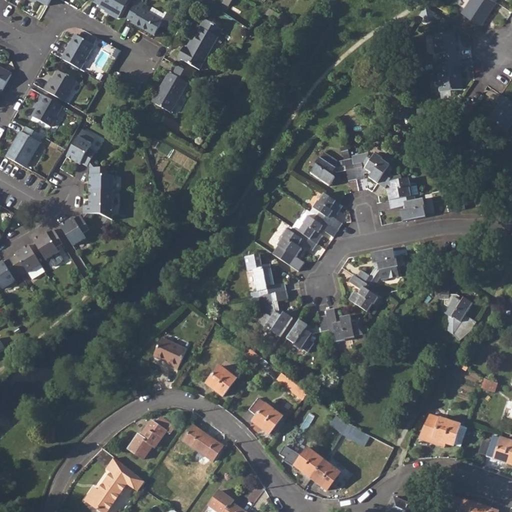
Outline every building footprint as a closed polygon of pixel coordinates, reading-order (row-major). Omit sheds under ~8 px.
[(129,0),(95,0),(94,1),(94,2),(100,6),(100,7),(119,18),(129,0)] [(134,23),(156,35),(160,28),(162,25),(168,28),(174,18),(176,15),(169,11),(167,15),(164,21),(151,14),(142,9),(145,3),(139,0),(138,0),(128,18),(135,21),(134,23)] [(467,0),(460,12),(479,25),(495,2),(492,0),(467,0)] [(151,14),(164,21),(167,15),(154,8),(151,14)] [(265,14),(277,22),(281,16),(268,8),(265,14)] [(180,57),(202,69),(225,28),(207,18),(190,48),(186,46),(180,57)] [(438,53),(439,61),(458,59),(457,51),(455,51),(452,33),(432,35),(434,54),(438,53)] [(64,59),(82,70),(95,46),(77,35),(64,59)] [(436,61),(440,90),(462,88),(458,59),(439,61),(436,61)] [(12,73),(0,65),(0,87),(3,89),(12,73)] [(171,72),(162,88),(165,90),(157,104),(173,113),(195,74),(181,67),(176,75),(171,72)] [(45,91),(65,103),(78,82),(59,72),(52,85),(50,83),(45,91)] [(154,102),(157,104),(165,90),(162,88),(154,102)] [(487,118),(505,130),(511,118),(511,112),(511,111),(511,109),(511,102),(498,93),(493,101),(497,103),(487,118)] [(34,117),(52,127),(64,107),(43,95),(39,102),(41,104),(34,117)] [(417,108),(418,117),(426,116),(425,110),(421,107),(417,108)] [(8,158),(28,169),(46,138),(28,128),(25,133),(23,131),(8,158)] [(83,164),(89,167),(97,153),(90,150),(97,138),(83,131),(68,158),(82,166),(83,164)] [(98,151),(105,138),(99,134),(92,148),(98,151)] [(352,156),(344,157),(346,165),(336,167),(332,164),(336,158),(335,158),(326,152),(316,164),(317,165),(312,173),(330,185),(338,172),(346,171),(348,181),(357,179),(354,164),(352,156)] [(352,156),(354,164),(357,179),(366,178),(365,173),(367,173),(369,170),(373,172),(370,177),(379,183),(388,170),(392,165),(377,153),(372,160),(368,157),(367,152),(352,156)] [(344,157),(336,158),(332,164),(336,167),(346,165),(344,157)] [(114,191),(115,191),(115,176),(108,176),(108,168),(92,168),(91,191),(114,191)] [(390,201),(412,197),(410,187),(411,186),(411,183),(410,178),(402,180),(402,175),(396,176),(388,170),(379,183),(386,188),(388,184),(392,185),(393,189),(388,190),(390,201)] [(410,187),(412,197),(415,196),(419,195),(417,184),(415,182),(411,183),(411,186),(410,187)] [(114,223),(114,191),(91,191),(91,206),(85,206),(85,214),(101,214),(114,223)] [(316,214),(339,230),(342,225),(343,223),(330,215),(332,211),(336,214),(343,205),(324,193),(313,207),(318,211),(316,214)] [(401,211),(402,221),(425,217),(423,199),(416,200),(415,196),(412,197),(390,201),(391,208),(405,207),(406,210),(401,211)] [(447,202),(449,213),(465,210),(463,199),(447,202)] [(308,214),(302,222),(304,222),(298,230),(316,243),(322,235),(318,231),(320,228),(334,237),(339,230),(316,214),(313,218),(308,214)] [(62,226),(75,247),(88,238),(85,233),(91,230),(82,215),(76,219),(75,218),(62,226)] [(295,228),(298,230),(304,222),(302,222),(297,218),(292,226),(295,228)] [(298,230),(295,228),(292,232),(286,228),(280,235),(282,236),(276,244),(295,257),(301,249),(297,246),(300,242),(311,250),(316,243),(298,230)] [(34,242),(47,262),(49,260),(53,268),(57,267),(63,263),(65,260),(58,248),(64,244),(55,230),(49,234),(48,233),(34,242)] [(27,270),(29,274),(30,273),(43,265),(31,246),(17,255),(18,256),(12,260),(21,274),(27,270)] [(401,248),(371,253),(373,263),(374,263),(375,268),(370,275),(361,269),(356,277),(369,286),(372,288),(375,284),(374,284),(371,282),(379,270),(380,275),(381,279),(382,280),(383,279),(384,279),(386,277),(398,275),(396,266),(397,265),(396,258),(403,256),(402,255),(406,255),(405,249),(401,249),(401,248)] [(251,269),(255,291),(258,291),(259,295),(261,295),(271,293),(285,290),(284,283),(273,284),(270,265),(261,267),(259,254),(244,257),(246,270),(251,269)] [(0,264),(0,282),(5,290),(18,282),(15,278),(21,274),(12,260),(6,264),(5,262),(0,264)] [(43,265),(30,273),(34,280),(47,272),(43,265)] [(374,284),(380,275),(379,270),(371,282),(374,284)] [(349,301),(366,312),(372,304),(373,305),(378,297),(372,294),(374,290),(372,288),(369,286),(356,277),(353,275),(348,282),(361,291),(359,294),(355,291),(349,301)] [(446,332),(452,335),(472,303),(463,298),(460,302),(457,300),(459,297),(456,295),(448,295),(449,285),(441,285),(440,300),(444,300),(444,305),(447,308),(443,314),(447,316),(446,332)] [(285,290),(271,293),(261,295),(264,308),(267,310),(258,322),(264,326),(263,327),(270,332),(270,330),(279,336),(292,318),(282,311),(281,312),(278,310),(277,300),(286,299),(285,290)] [(329,331),(331,336),(335,335),(336,342),(345,341),(345,339),(351,338),(355,338),(354,336),(362,335),(365,334),(362,319),(351,321),(350,315),(340,317),(341,322),(337,323),(334,308),(325,310),(327,316),(329,331)] [(329,331),(327,316),(319,317),(320,328),(311,330),(307,327),(308,326),(299,319),(286,338),(294,343),(293,344),(306,351),(313,342),(310,335),(329,331)] [(170,367),(178,370),(188,350),(163,338),(154,356),(171,364),(170,367)] [(353,347),(351,338),(345,339),(345,341),(336,342),(338,350),(353,347)] [(247,354),(259,363),(263,359),(250,349),(247,354)] [(446,365),(456,367),(458,360),(449,358),(446,365)] [(207,385),(222,397),(236,379),(220,367),(207,385)] [(277,380),(303,400),(307,394),(282,374),(277,380)] [(482,389),(494,393),(497,384),(485,380),(482,389)] [(252,423),(269,435),(282,417),(257,399),(248,411),(256,417),(252,423)] [(330,425),(342,434),(347,425),(336,416),(330,425)] [(460,426),(460,425),(441,419),(440,420),(430,416),(420,437),(441,444),(441,442),(445,443),(454,446),(454,445),(462,447),(468,429),(460,426)] [(129,450),(144,460),(153,446),(156,448),(166,432),(169,434),(174,427),(161,419),(156,425),(151,422),(141,437),(139,435),(129,450)] [(183,442),(212,462),(223,448),(193,427),(183,442)] [(441,444),(420,437),(419,439),(443,447),(445,443),(441,442),(441,444)] [(486,458),(511,466),(511,443),(494,437),(486,458)] [(295,465),(296,466),(295,467),(312,479),(325,462),(308,449),(302,458),(300,456),(301,456),(285,446),(280,455),(285,459),(284,461),(294,467),(295,465)] [(147,480),(116,458),(108,469),(113,473),(99,491),(95,488),(86,500),(101,511),(107,511),(115,501),(117,502),(120,498),(119,496),(128,484),(139,492),(147,480)] [(312,479),(327,491),(341,474),(325,462),(312,479)] [(244,511),(233,503),(234,501),(220,492),(209,507),(216,511),(244,511)] [(417,511),(418,509),(394,498),(388,511),(417,511)] [(497,511),(498,511),(464,500),(464,501),(455,498),(452,510),(458,511),(497,511)]
